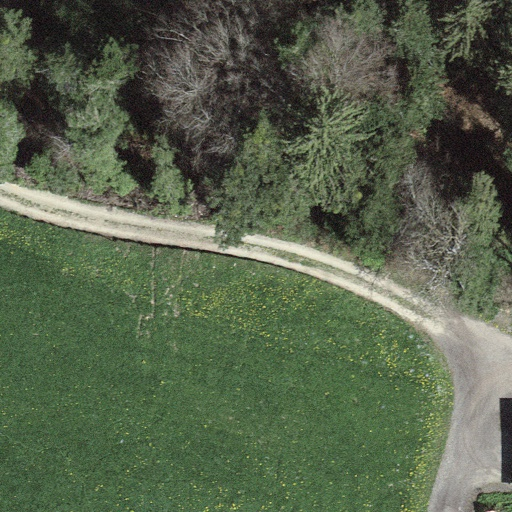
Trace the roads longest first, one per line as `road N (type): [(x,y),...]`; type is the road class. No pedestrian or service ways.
road 1 (track): [(511,350),(313,260),(63,217),(0,192)]
road 2 (track): [(447,511),(494,343)]
